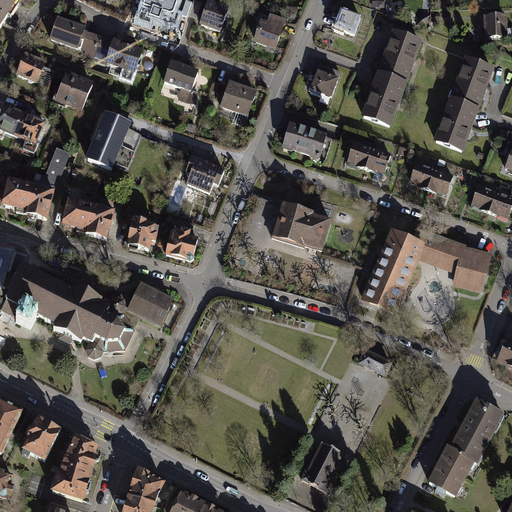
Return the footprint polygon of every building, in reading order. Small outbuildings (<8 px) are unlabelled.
[(7,0),(0,0),(0,35),(7,25),(19,7),(7,0)] [(165,15),(170,0),(148,0),(146,8),(165,15)] [(182,13),(189,16),(194,3),(187,0),(182,13)] [(201,5),(194,3),(189,16),(196,18),(201,5)] [(220,34),(227,15),(222,14),(224,10),(213,6),(212,10),(207,8),(201,27),(220,34)] [(361,19),(341,12),(334,32),(344,36),(345,34),(355,37),(361,19)] [(275,50),(285,23),(270,18),(267,28),(261,25),(258,33),(260,33),(257,44),(275,50)] [(506,18),(486,18),(486,40),(506,40),(506,38),(511,37),(511,30),(506,30),(506,18)] [(431,20),(418,27),(431,31),(431,20)] [(94,55),(100,40),(83,33),(85,30),(59,21),(51,41),(81,52),(82,50),(94,55)] [(379,76),(405,86),(420,44),(395,34),(379,76)] [(141,55),(100,40),(94,55),(93,59),(124,70),(121,80),(131,84),(141,55)] [(19,70),(21,71),(19,76),(28,80),(28,83),(32,84),(34,82),(37,84),(44,66),(24,58),(19,70)] [(492,71),(468,62),(452,102),(477,112),(492,71)] [(198,75),(172,64),(165,83),(182,90),(182,94),(189,96),(187,104),(196,104),(197,94),(192,93),(198,75)] [(318,74),(337,81),(340,73),(321,67),(318,74)] [(337,81),(318,74),(311,94),(321,98),(321,96),(332,99),(338,82),(337,81)] [(389,128),(405,86),(379,76),(364,118),(389,128)] [(58,99),(66,102),(64,106),(82,113),(92,87),(67,77),(58,99)] [(225,99),(230,85),(222,83),(217,97),(225,99)] [(230,85),(225,99),(222,108),(247,118),(256,95),(230,85)] [(436,143),(461,152),(477,112),(452,102),(436,143)] [(12,112),(1,107),(0,110),(0,137),(2,139),(5,133),(14,137),(23,117),(12,112)] [(44,125),(23,117),(14,137),(35,146),(44,125)] [(106,119),(88,162),(111,172),(112,170),(111,169),(113,165),(124,169),(136,139),(126,134),(128,129),(129,130),(130,129),(106,119)] [(319,159),(326,138),(291,127),(284,149),(286,150),(286,148),(293,150),(292,151),(311,157),(312,155),(318,157),(317,159),(319,159)] [(326,161),(332,140),(326,138),(319,159),(326,161)] [(367,171),(373,151),(354,145),(348,167),(357,170),(358,168),(367,171)] [(373,181),(382,183),(390,156),(373,151),(367,171),(375,174),(373,181)] [(48,180),(56,181),(67,155),(58,152),(46,179),(48,180)] [(199,190),(209,167),(193,160),(187,174),(192,176),(188,186),(199,190)] [(428,192),(435,172),(417,166),(411,184),(419,187),(419,189),(428,192)] [(225,174),(209,167),(199,190),(211,195),(213,190),(217,192),(225,174)] [(447,196),(453,178),(435,172),(428,192),(437,195),(438,193),(447,196)] [(46,191),(48,180),(46,179),(36,176),(32,188),(46,191)] [(48,180),(46,191),(53,193),(56,181),(48,180)] [(26,215),(32,188),(8,182),(3,206),(18,209),(17,213),(26,215)] [(26,215),(47,220),(53,193),(46,191),(32,188),(26,215)] [(490,214),(497,195),(479,188),(472,209),(481,213),(482,211),(490,214)] [(507,223),(511,209),(511,200),(497,195),(490,214),(498,217),(498,219),(507,223)] [(85,235),(92,207),(69,202),(63,226),(78,230),(77,233),(85,235)] [(277,222),(272,239),(304,249),(305,248),(322,253),(331,223),(314,218),(314,216),(302,212),(302,211),(295,208),(295,210),(283,206),(277,222)] [(85,235),(107,241),(114,213),(92,207),(85,235)] [(156,226),(133,221),(127,248),(150,253),(152,244),(156,245),(157,236),(154,236),(156,226)] [(183,233),(190,235),(193,235),(195,227),(179,223),(177,231),(183,233)] [(416,260),(457,275),(459,266),(464,252),(465,249),(418,232),(413,242),(422,246),(416,260)] [(190,235),(183,233),(182,237),(172,234),(167,256),(190,262),(193,261),(195,257),(198,242),(189,239),(190,235)] [(364,302),(393,314),(416,260),(422,246),(413,242),(393,234),(364,302)] [(28,260),(0,251),(0,317),(3,313),(18,320),(22,311),(23,309),(9,302),(11,292),(6,286),(11,278),(19,276),(23,267),(26,269),(28,260)] [(376,254),(371,252),(364,270),(369,272),(376,254)] [(491,259),(464,252),(459,266),(457,275),(455,285),(481,292),(491,259)] [(83,341),(91,344),(88,349),(87,352),(89,358),(95,361),(100,360),(101,357),(103,353),(105,356),(112,356),(114,352),(124,351),(135,332),(134,330),(124,317),(122,314),(123,309),(124,303),(121,300),(118,299),(114,299),(111,301),(108,305),(98,300),(76,289),(74,292),(38,275),(26,269),(23,267),(19,276),(11,278),(6,286),(11,292),(9,302),(23,309),(22,311),(37,319),(39,320),(40,319),(56,327),(54,330),(67,337),(81,344),(83,341)] [(140,286),(128,309),(143,317),(158,325),(170,302),(140,286)] [(143,317),(128,309),(127,312),(124,317),(134,330),(143,317)] [(37,319),(22,311),(16,324),(31,331),(37,319)] [(511,370),(511,344),(500,339),(490,359),(511,370)] [(362,358),(356,355),(353,361),(383,376),(384,375),(389,378),(392,373),(386,370),(389,365),(364,353),(362,358)] [(0,455),(1,456),(23,414),(0,402),(0,455)] [(500,417),(476,403),(449,451),(472,464),(473,464),(500,417)] [(61,433),(37,421),(22,451),(46,463),(61,433)] [(76,440),(63,470),(90,478),(96,463),(98,463),(101,463),(102,459),(101,454),(97,451),(76,440)] [(307,472),(303,482),(328,495),(332,484),(330,484),(343,455),(323,445),(310,472),(307,472)] [(446,450),(427,484),(452,498),(472,464),(449,451),(446,450)] [(83,502),(90,478),(63,470),(61,476),(58,475),(53,493),(83,502)] [(160,505),(169,483),(147,470),(134,495),(160,505)] [(0,495),(10,499),(13,488),(9,487),(12,477),(0,473),(0,495)] [(206,511),(211,504),(186,492),(176,511),(206,511)] [(157,511),(160,505),(134,495),(129,511),(157,511)]
